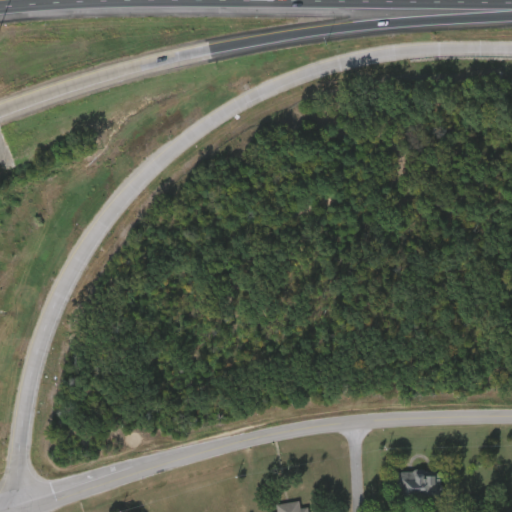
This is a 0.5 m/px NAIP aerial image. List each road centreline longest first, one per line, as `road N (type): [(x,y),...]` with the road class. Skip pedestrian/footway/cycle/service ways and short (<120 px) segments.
road 1 (motorway): [(9,511),(32,378),(65,286),(128,197),(193,134),(268,86),(377,53),(511,49)]
road 2 (tertiary): [(34,511),(295,432),(511,418)]
road 3 (motorway): [(0,110),(147,62),(415,17)]
road 4 (motorway): [(0,7),(348,1)]
road 5 (motorway): [(348,1),(511,2)]
